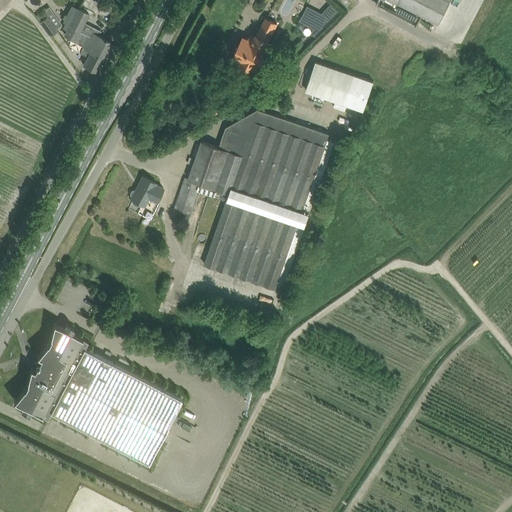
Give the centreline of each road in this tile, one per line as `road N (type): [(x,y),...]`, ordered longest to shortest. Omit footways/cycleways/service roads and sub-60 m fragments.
road 1 (unknown): [(0,397),(168,486),(196,469),(214,432),(198,390),(19,278)]
road 2 (unclassified): [(0,349),(187,0)]
road 3 (primary): [(0,314),(165,0)]
road 4 (unknown): [(111,142),(166,163),(253,108),(365,1)]
road 5 (unclassified): [(145,0),(0,276)]
road 6 (unknown): [(97,89),(40,11),(18,3),(0,15)]
road 7 (unknown): [(365,1),(454,27),(473,0)]
